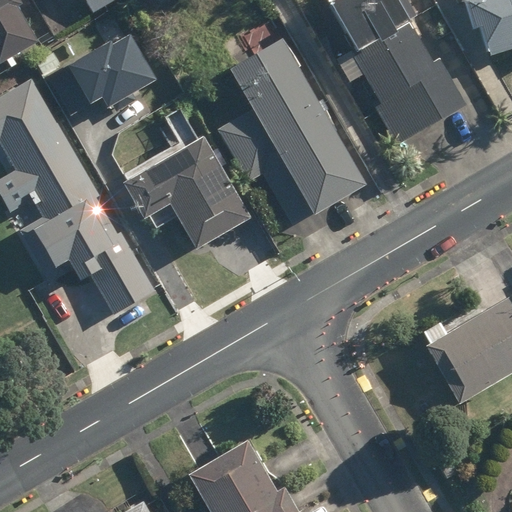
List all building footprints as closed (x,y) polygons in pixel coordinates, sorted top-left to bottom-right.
[(0,0),(0,59),(2,64),(44,41),(21,0),(0,0)] [(414,0),(336,0),(362,50),(344,59),(354,78),(370,70),(407,141),(475,106),(448,53),(436,59),(415,17),(421,14),(414,0)] [(511,0),(477,0),(501,52),(511,47),(511,0)] [(48,73),(70,112),(100,96),(105,105),(157,76),(131,31),(114,40),(112,37),(48,73)] [(370,183),(289,36),(234,66),(258,109),(225,127),(255,182),(271,173),(299,222),(370,183)] [(120,324),(161,301),(40,87),(0,109),(0,128),(52,221),(33,232),(61,282),(88,267),(120,324)] [(257,216),(200,111),(169,128),(177,143),(127,171),(158,229),(186,214),(203,245),(257,216)] [(511,296),(436,342),(471,401),(511,376),(511,296)] [(256,438),(197,469),(219,511),(307,511),(293,485),(283,490),(256,438)] [(155,511),(148,499),(125,511),(155,511)]
